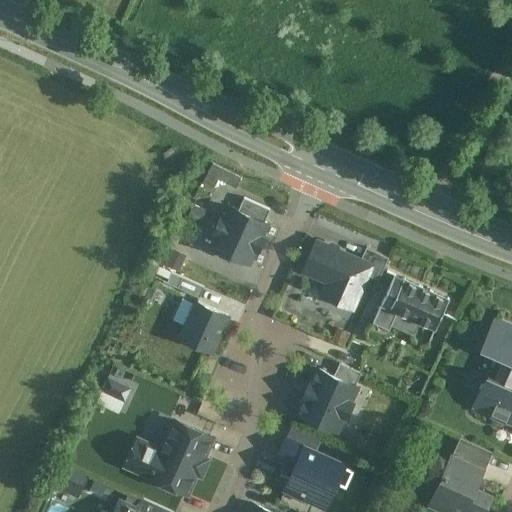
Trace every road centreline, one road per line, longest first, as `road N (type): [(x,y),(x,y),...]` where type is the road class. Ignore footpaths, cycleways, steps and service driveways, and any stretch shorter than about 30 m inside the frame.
road 1 (residential): [(326,167),(249,341),(244,450),(215,511)]
road 2 (secondary): [(0,14),(326,167)]
road 3 (track): [(414,238),(511,45)]
road 4 (secondary): [(326,167),(511,248)]
